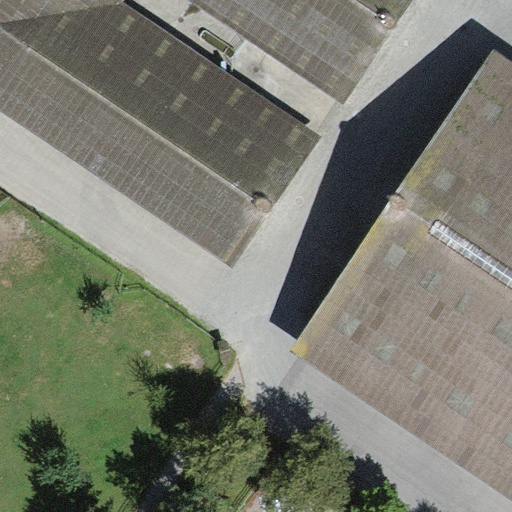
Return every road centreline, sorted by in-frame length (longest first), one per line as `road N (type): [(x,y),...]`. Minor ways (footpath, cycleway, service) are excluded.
road 1 (track): [(464,0),(259,334)]
road 2 (track): [(0,155),(259,334)]
road 3 (track): [(240,363),(460,511)]
